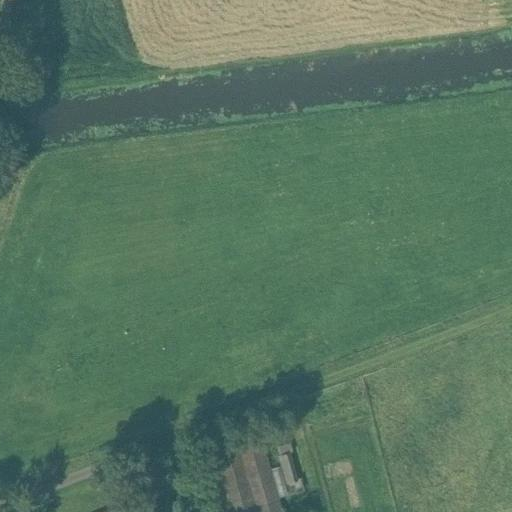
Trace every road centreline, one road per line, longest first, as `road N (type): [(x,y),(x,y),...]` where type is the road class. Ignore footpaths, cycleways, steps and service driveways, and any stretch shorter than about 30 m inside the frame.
road 1 (track): [(239,405),(511,304)]
road 2 (unclassified): [(0,508),(239,405)]
